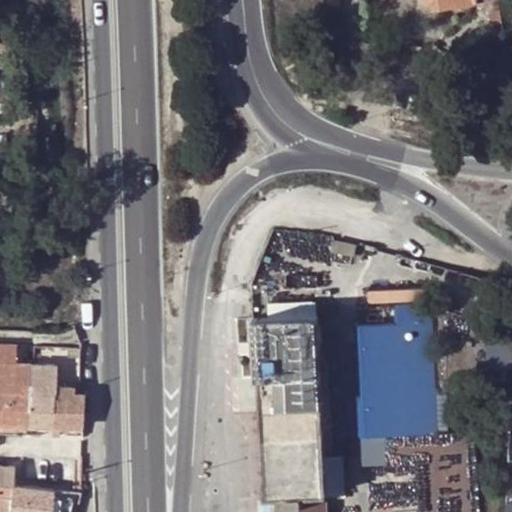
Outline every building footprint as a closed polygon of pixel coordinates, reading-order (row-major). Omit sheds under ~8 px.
[(335,239),(333,250),(354,255),(356,244),(335,239)] [(440,430),(434,302),(398,304),(399,322),(384,323),(354,324),(359,433),(378,433),(440,430)] [(354,324),(384,323),(384,307),(353,308),(354,324)] [(306,508),(306,495),(330,494),(328,458),(320,315),(284,317),(256,319),(258,357),(259,378),(261,378),(267,497),(271,497),(292,496),(293,509),(306,508)] [(490,364),(511,367),(511,319),(496,318),(490,364)] [(0,360),(15,361),(15,343),(0,342),(0,360)] [(15,361),(0,360),(0,388),(25,389),(27,362),(15,361)] [(25,389),(22,423),(48,424),(51,384),(53,363),(36,362),(27,362),(25,389)] [(51,384),(48,424),(79,425),(81,391),(76,391),(71,391),(71,385),(51,384)] [(0,388),(0,422),(22,423),(25,389),(0,388)] [(0,432),(21,434),(22,423),(0,422),(0,432)] [(78,435),(79,425),(48,424),(48,434),(78,435)] [(440,430),(378,433),(379,457),(441,454),(440,430)] [(344,457),(328,458),(330,494),(346,493),(344,457)] [(11,483),(12,466),(0,465),(0,509),(8,511),(11,483)] [(16,511),(49,511),(51,488),(18,484),(11,483),(8,511),(17,511),(16,511)] [(293,509),(292,496),(271,497),(271,511),(331,511),(330,494),(306,495),(306,508),(293,509)]
